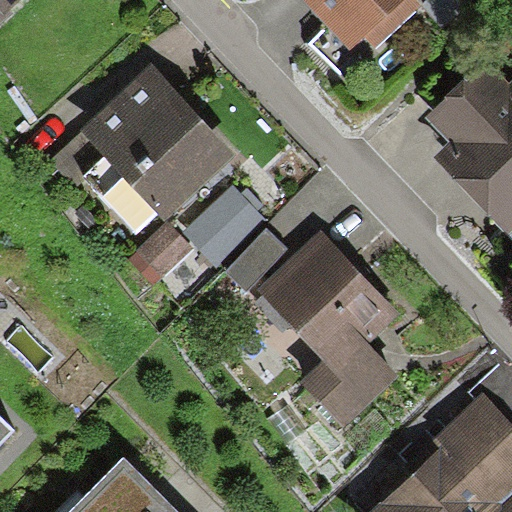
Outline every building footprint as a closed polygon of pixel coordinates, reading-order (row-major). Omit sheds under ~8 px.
[(0,0),(0,34),(35,0),(0,0)] [(417,0),(300,0),(356,58),(417,0)] [(238,166),(152,73),(80,139),(166,232),(238,166)] [(511,95),(501,107),(476,81),(432,122),(456,147),(437,164),(507,238),(511,233),(511,95)] [(183,237),(212,269),(263,222),(234,190),(183,237)] [(130,269),(150,291),(193,252),(173,230),(130,269)] [(245,299),(288,253),(267,232),(223,278),(245,299)] [(399,324),(326,243),(260,301),(326,374),(303,394),(342,437),(400,386),(369,351),(399,324)] [(511,511),(511,428),(485,400),(432,449),(441,458),(383,511),(511,511)] [(0,459),(15,444),(0,429),(0,459)] [(164,511),(128,475),(89,511),(164,511)]
